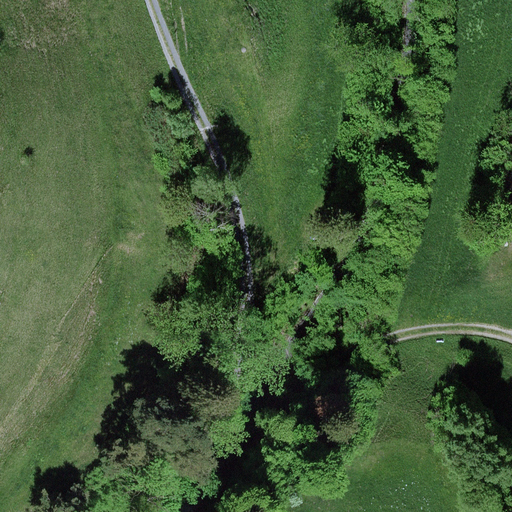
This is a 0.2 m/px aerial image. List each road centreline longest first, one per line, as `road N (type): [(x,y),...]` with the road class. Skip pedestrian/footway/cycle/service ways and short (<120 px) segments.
road 1 (track): [(227,425),(364,236),(392,179),(417,64),(418,0)]
road 2 (track): [(151,0),(229,171),(253,264),(250,341),(227,425)]
road 3 (track): [(227,425),(266,387),(381,339),(448,327),(511,337)]
